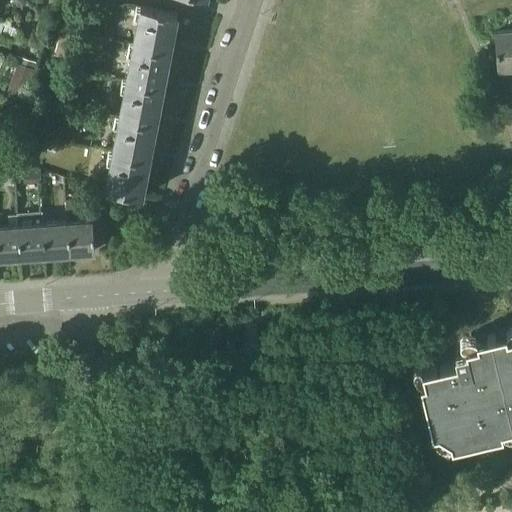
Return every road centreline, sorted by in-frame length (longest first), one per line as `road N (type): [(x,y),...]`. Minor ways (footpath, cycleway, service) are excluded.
road 1 (tertiary): [(164,288),(511,266)]
road 2 (residential): [(164,288),(254,0)]
